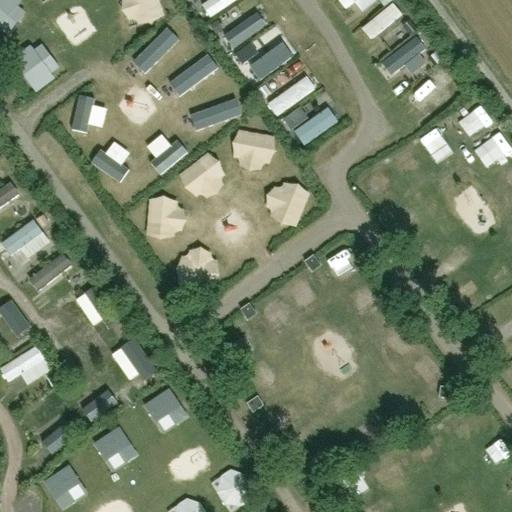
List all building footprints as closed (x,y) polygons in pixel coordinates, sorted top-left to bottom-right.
[(13,0),(0,0),(0,29),(20,5),(13,0)] [(143,0),(137,0),(118,17),(129,28),(151,9),(143,0)] [(205,0),(204,1),(212,16),(242,0),(205,0)] [(342,0),(348,10),(360,3),(364,10),(381,0),(342,0)] [(395,1),(364,27),(377,42),(408,16),(395,1)] [(224,35),(236,51),(271,26),(259,9),(224,35)] [(141,46),(155,59),(181,31),(166,18),(141,46)] [(11,43),(20,56),(49,36),(40,22),(11,43)] [(417,35),(382,59),(395,78),(430,54),(417,35)] [(257,64),(265,78),(295,62),(287,47),(257,64)] [(13,64),(35,95),(54,81),(31,50),(13,64)] [(197,58),(167,76),(175,89),(205,71),(197,58)] [(409,87),(416,100),(450,83),(443,70),(409,87)] [(310,76),(269,99),(279,115),(320,93),(310,76)] [(196,118),(211,105),(218,112),(240,94),(225,77),(188,108),(196,118)] [(97,82),(50,117),(81,155),(116,129),(110,117),(113,104),(97,82)] [(475,102),(461,115),(476,130),(490,117),(475,102)] [(310,144),(342,125),(333,109),(300,128),(310,144)] [(248,114),(209,141),(221,158),(260,132),(248,114)] [(436,161),(451,154),(439,128),(424,135),(436,161)] [(127,130),(91,156),(102,171),(138,144),(127,130)] [(511,147),(499,131),(476,148),(489,165),(511,148),(511,147)] [(269,152),(280,167),(289,161),(278,146),(269,152)] [(392,154),(402,175),(419,168),(409,147),(392,154)] [(245,188),(275,166),(265,152),(235,174),(245,188)] [(163,184),(156,171),(147,175),(140,160),(116,173),(130,200),(163,184)] [(511,194),(511,166),(499,174),(511,194)] [(0,186),(0,213),(23,194),(10,178),(0,186)] [(265,229),(300,199),(288,185),(253,215),(265,229)] [(152,237),(186,212),(175,198),(158,210),(153,203),(136,216),(152,237)] [(392,214),(401,230),(417,222),(408,206),(392,214)] [(12,256),(47,235),(35,217),(1,238),(12,256)] [(199,228),(170,245),(175,252),(168,256),(172,265),(208,244),(199,228)] [(437,238),(418,251),(425,261),(444,248),(437,238)] [(44,292),(76,267),(63,251),(31,276),(44,292)] [(339,267),(356,284),(370,270),(354,253),(339,267)] [(223,261),(186,286),(196,301),(233,277),(223,261)] [(320,266),(312,273),(320,282),(328,276),(320,266)] [(286,288),(295,300),(312,287),(304,275),(286,288)] [(67,322),(100,302),(94,293),(61,312),(67,322)] [(276,326),(290,317),(276,293),(262,301),(276,326)] [(126,296),(64,344),(89,378),(150,331),(126,296)] [(254,313),(247,319),(254,328),(262,322),(254,313)] [(400,321),(394,313),(384,319),(390,327),(400,321)] [(418,342),(404,323),(389,334),(403,353),(418,342)] [(38,344),(2,366),(13,383),(48,361),(38,344)] [(94,377),(104,393),(146,365),(136,351),(124,359),(123,357),(94,377)] [(36,407),(47,425),(68,412),(62,403),(71,397),(65,388),(36,407)] [(451,399),(452,389),(440,388),(439,397),(451,399)] [(187,417),(168,389),(143,406),(154,423),(170,413),(178,424),(187,417)] [(291,396),(274,416),(291,430),(308,410),(291,396)] [(264,406),(258,398),(248,405),(254,413),(264,406)] [(455,422),(466,439),(494,420),(483,404),(455,422)] [(359,437),(375,428),(365,412),(350,421),(359,437)] [(138,454),(119,426),(94,443),(105,461),(121,450),(128,461),(138,454)] [(431,432),(415,441),(427,460),(442,451),(431,432)] [(307,452),(320,473),(338,462),(324,441),(307,452)] [(342,465),(351,460),(345,450),(336,455),(342,465)] [(69,464),(43,481),(62,509),(72,503),(65,492),(81,482),(69,464)] [(216,492),(225,506),(242,507),(250,501),(251,486),(244,475),(236,479),(230,470),(222,476),(216,492)] [(511,494),(511,476),(503,485),(511,494)] [(175,511),(206,511),(200,503),(193,508),(187,499),(179,505),(175,511)]
